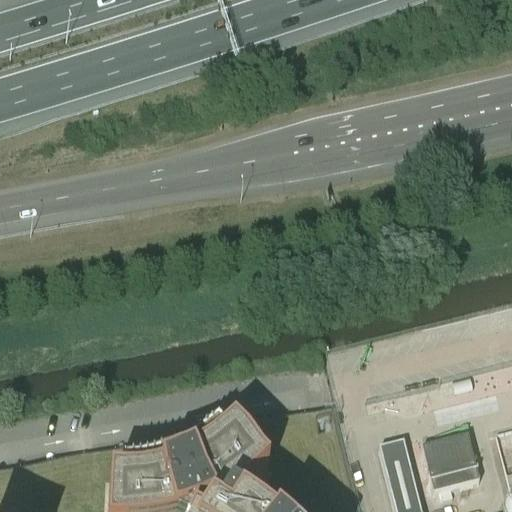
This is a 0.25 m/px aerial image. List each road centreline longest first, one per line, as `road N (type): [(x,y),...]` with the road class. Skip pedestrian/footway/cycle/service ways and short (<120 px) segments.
road 1 (motorway): [(0,211),(511,105)]
road 2 (motorway): [(0,99),(315,0)]
